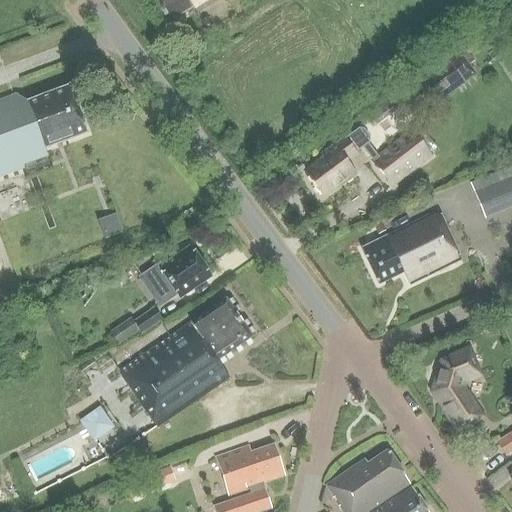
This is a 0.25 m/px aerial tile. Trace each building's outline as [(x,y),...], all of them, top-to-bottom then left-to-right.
[(154,0),(168,23),(191,9),(195,15),(219,0),(154,0)] [(206,18),(200,21),(205,30),(211,26),(206,18)] [(456,51),(408,87),(426,112),(475,75),(456,51)] [(385,55),(368,67),(376,78),(393,66),(385,55)] [(0,177),(36,164),(35,161),(47,157),(44,150),(87,133),(70,87),(27,103),(15,96),(0,101),(0,177)] [(372,161),(370,162),(391,189),(418,169),(416,167),(431,156),(429,154),(436,148),(418,125),(377,157),(372,161)] [(325,160),(306,174),(323,197),(352,175),(347,168),(352,165),(348,160),(354,155),(354,154),(362,148),(372,161),(377,157),(367,144),(369,143),(369,138),(363,131),(358,130),(344,141),(343,140),(322,156),(325,160)] [(511,166),(470,183),(484,219),(511,207),(511,166)] [(436,215),(361,250),(377,284),(402,272),(407,283),(457,260),(436,215)] [(381,224),(374,228),(377,235),(385,231),(381,224)] [(177,295),(179,299),(210,277),(189,249),(163,267),(159,263),(137,279),(158,308),(177,295)] [(89,287),(87,280),(78,283),(81,290),(89,287)] [(225,300),(118,373),(156,429),(228,379),(216,362),(251,338),(225,300)] [(152,309),(134,323),(130,319),(113,332),(121,344),(139,330),(142,334),(161,320),(152,309)] [(436,385),(434,390),(433,391),(459,430),(479,417),(461,387),(463,381),(477,374),(468,352),(441,363),(442,364),(443,364),(441,369),(438,371),(436,374),(435,378),(435,381),(436,385)] [(92,440),(115,425),(101,404),(78,419),(92,440)] [(511,431),(495,442),(505,457),(511,452),(511,431)] [(253,496),(214,510),(214,511),(265,511),(271,510),(264,493),(262,493),(260,486),(284,478),(273,446),(248,455),(246,449),(216,459),(229,497),(250,489),(253,496)] [(364,461),(325,487),(341,511),(368,511),(409,485),(387,452),(367,465),(364,461)] [(170,464),(147,474),(152,486),(176,475),(170,464)] [(377,511),(426,511),(411,489),(377,511)]
